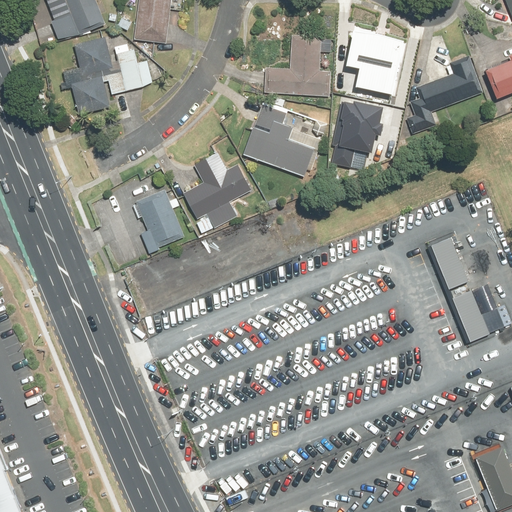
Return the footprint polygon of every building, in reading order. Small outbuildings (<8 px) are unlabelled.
[(99,0),(49,0),(58,21),(55,22),(62,42),(109,23),(99,0)] [(175,0),(140,0),(136,39),(170,43),(175,0)] [(132,21),(122,17),(119,24),(128,29),(132,21)] [(408,38),(356,27),(349,63),(359,65),(356,82),(397,91),(408,38)] [(292,68),(268,67),(267,92),(332,96),(334,70),(323,70),(325,35),(293,34),(292,68)] [(114,94),(154,84),(149,61),(140,63),(135,42),(117,46),(120,59),(114,61),(108,35),(77,42),(83,67),(66,71),(70,89),(75,87),(82,115),(113,108),(107,81),(111,80),(114,94)] [(440,124),(435,111),(485,92),(471,55),(447,64),(451,74),(417,87),(422,98),(413,101),(418,114),(409,118),(415,134),(440,124)] [(500,98),(511,92),(511,61),(489,71),(500,98)] [(275,103),(264,100),(245,155),(307,176),(310,169),(313,170),(325,138),(309,133),(311,127),(287,119),(291,109),(284,107),(286,100),(277,97),(275,103)] [(355,100),(342,98),(330,161),(353,165),(355,155),(371,158),(378,123),(383,109),(355,100)] [(319,119),(314,131),(326,136),(331,124),(319,119)] [(198,222),(204,235),(240,216),(233,201),(255,190),(241,163),(230,169),(220,151),(196,164),(205,182),(185,192),(200,221),(198,222)] [(167,189),(134,203),(141,218),(145,216),(150,229),(142,233),(151,254),(162,249),(161,246),(186,235),(175,208),(181,205),(178,199),(172,201),(167,189)] [(314,240),(323,235),(312,214),(300,220),(289,201),(271,211),(294,254),(315,243),(314,240)] [(458,234),(435,243),(453,290),(476,281),(458,234)] [(478,288),(458,297),(474,338),(495,330),(478,288)] [(323,343),(310,349),(318,368),(331,363),(323,343)] [(346,363),(318,374),(331,408),(359,396),(358,393),(370,389),(355,351),(343,356),(346,363)] [(374,366),(365,369),(372,388),(380,385),(374,366)] [(459,372),(396,368),(395,389),(458,392),(459,372)] [(393,369),(383,369),(381,386),(392,386),(393,369)] [(470,398),(470,383),(461,383),(460,397),(470,398)] [(356,419),(338,425),(343,436),(362,429),(363,432),(383,423),(373,400),(353,409),(356,419)] [(30,511),(0,438),(0,511),(30,511)] [(511,457),(508,447),(482,456),(503,511),(511,508),(511,457)] [(367,460),(359,455),(351,471),(359,475),(367,460)] [(390,475),(388,479),(397,482),(402,466),(393,463),(392,468),(382,465),(380,472),(390,475)]
